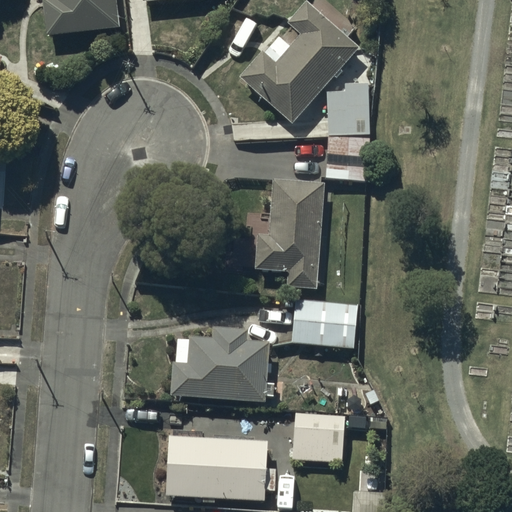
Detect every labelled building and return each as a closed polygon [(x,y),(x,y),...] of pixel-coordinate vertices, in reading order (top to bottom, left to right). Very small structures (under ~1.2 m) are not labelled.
[(119,29),(115,0),(47,0),(42,1),(47,38),(119,29)] [(292,126),(359,48),(306,3),(287,25),(300,36),(292,45),(281,36),(264,55),(262,53),(239,80),(292,126)] [(344,94),(326,94),(324,181),(366,182),(368,88),(345,88),(344,94)] [(322,185),(272,181),(269,236),(257,235),(255,271),(288,273),(287,288),(316,290),(322,185)] [(357,307),(295,301),(292,345),(354,350),(357,307)] [(171,365),(170,397),(265,404),(267,344),(247,343),(248,331),(212,329),(212,339),(189,338),(189,341),(176,341),(176,365),(171,365)] [(344,418),(295,415),(292,460),(343,464),(344,418)] [(202,431),(173,430),(173,438),(168,438),(166,498),(202,500),(202,503),(215,503),(215,500),(265,503),(265,493),(275,492),(275,483),(283,483),(282,472),(275,472),(275,471),(267,471),(268,443),(202,439),(202,431)]
